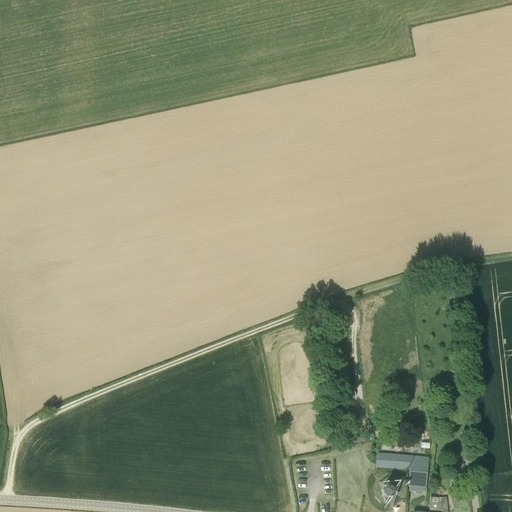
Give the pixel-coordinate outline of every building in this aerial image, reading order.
[(364,442),(364,434),(346,436),(347,444),(364,442)] [(427,458),(411,457),(411,458),(377,457),(377,468),(410,469),(409,477),(409,485),(423,485),(426,472),(427,458)] [(463,479),(453,480),(454,488),(464,487),(463,479)] [(392,508),(403,501),(397,492),(397,491),(397,489),(397,488),(397,486),(396,485),(395,484),(394,483),(393,482),(392,482),(391,481),(389,481),(388,481),(387,482),(385,482),(384,483),(383,484),(382,485),(382,486),(382,488),(381,489),(382,491),(382,492),(382,493),(383,494),(384,495),(385,496),(387,497),(385,499),(392,508)] [(435,497),(430,497),(428,511),(440,511),(441,510),(448,510),(446,497),(440,497),(435,497)]
